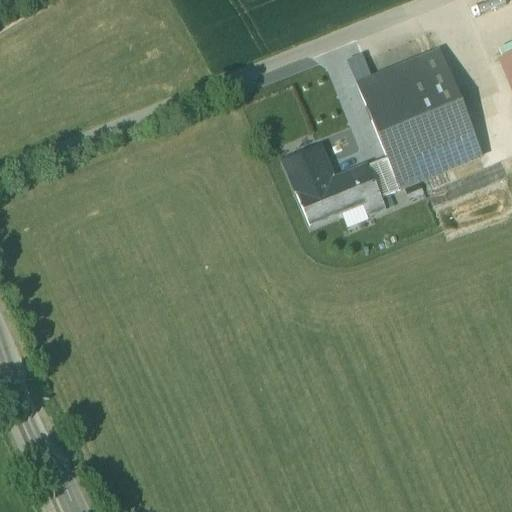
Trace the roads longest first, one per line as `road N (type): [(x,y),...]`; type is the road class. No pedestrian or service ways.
road 1 (track): [(438,0),(0,175)]
road 2 (tertiary): [(74,511),(38,446),(0,341)]
